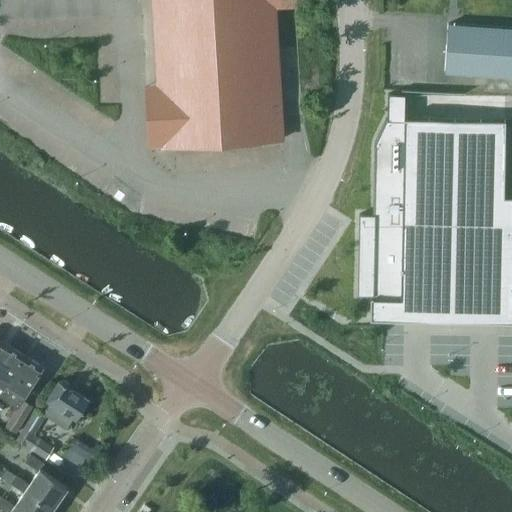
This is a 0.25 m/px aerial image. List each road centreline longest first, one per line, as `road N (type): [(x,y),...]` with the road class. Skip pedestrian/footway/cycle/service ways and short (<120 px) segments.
road 1 (unclassified): [(191,383),(293,237),(333,161),(351,77),(347,0)]
road 2 (tertiary): [(387,511),(191,383)]
road 3 (tertiary): [(191,383),(0,260)]
road 4 (residential): [(98,511),(191,383)]
